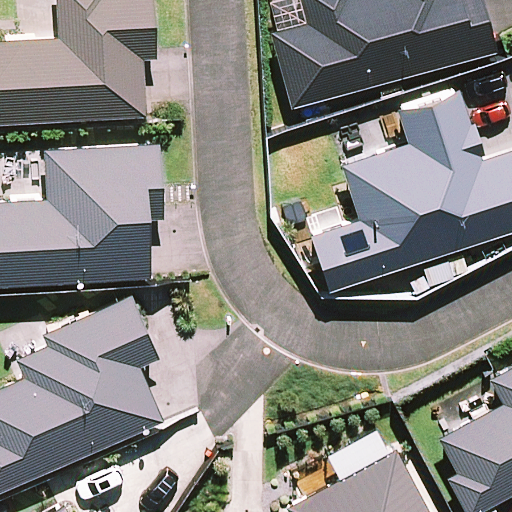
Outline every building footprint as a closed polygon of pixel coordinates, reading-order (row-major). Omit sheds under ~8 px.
[(143,0),(50,0),(52,34),(0,36),(0,117),(136,110),(133,49),(146,48),(143,0)] [(293,0),(298,15),(263,25),(283,97),(485,41),(473,0),(293,0)] [(511,140),(471,153),(449,82),(389,101),(399,136),(334,155),(351,211),(303,225),(320,280),(511,222),(511,140)] [(153,209),(148,140),(39,148),(43,193),(0,196),(0,275),(138,265),(134,211),(153,209)] [(151,349),(125,290),(7,343),(19,370),(0,378),(0,480),(154,411),(131,358),(151,349)] [(511,356),(485,370),(498,397),(425,433),(462,508),(511,483),(511,356)] [(428,511),(394,443),(279,501),(284,511),(428,511)]
